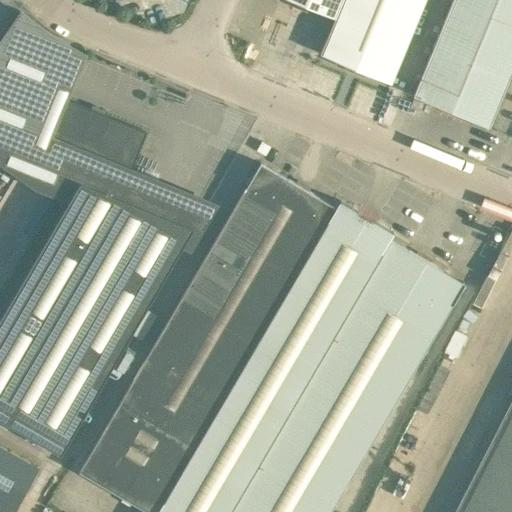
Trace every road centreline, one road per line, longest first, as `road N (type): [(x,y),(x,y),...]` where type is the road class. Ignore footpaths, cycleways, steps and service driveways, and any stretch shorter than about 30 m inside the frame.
road 1 (unclassified): [(511,207),(205,81)]
road 2 (unclassified): [(205,81),(67,28),(36,0)]
